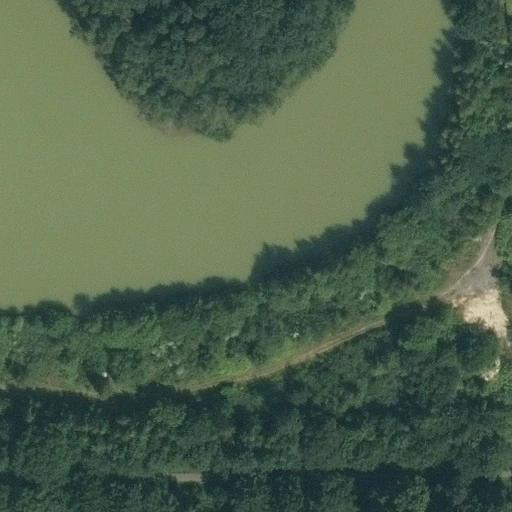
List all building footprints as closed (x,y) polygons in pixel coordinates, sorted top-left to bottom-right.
[(511,0),(502,0),(501,1),(505,13),(511,10),(511,0)] [(511,32),(475,34),(476,73),(511,71),(511,32)] [(511,105),(475,99),(469,137),(511,144),(511,105)] [(461,159),(446,195),(491,213),(506,177),(461,159)] [(400,245),(434,279),(462,251),(428,217),(400,245)] [(363,321),(399,305),(379,261),(343,277),(363,321)] [(315,289),(276,303),(293,349),(332,334),(315,289)] [(226,366),(266,356),(255,310),(214,320),(226,366)] [(0,368),(0,373),(39,379),(45,330),(6,324),(0,368)] [(191,325),(151,328),(154,377),(194,374),(191,325)] [(78,331),(77,380),(117,380),(117,331),(78,331)] [(408,356),(375,371),(394,414),(428,398),(408,356)] [(461,367),(456,404),(488,408),(493,371),(461,367)] [(338,434),(370,412),(343,373),(311,394),(338,434)]
